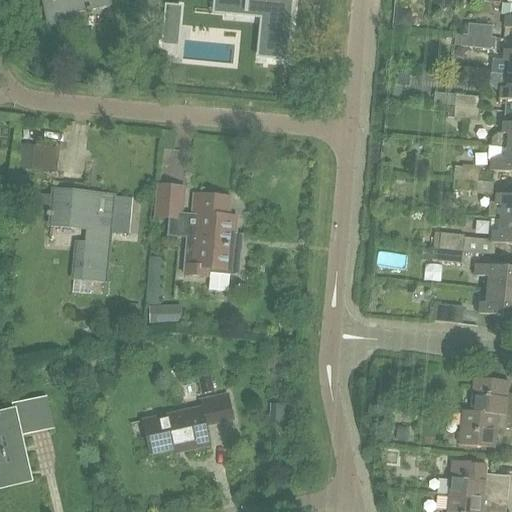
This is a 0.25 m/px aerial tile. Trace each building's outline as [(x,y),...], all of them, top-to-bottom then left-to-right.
[(44,0),(50,26),(75,21),(73,13),(111,5),(109,0),(44,0)] [(291,14),(291,0),(227,0),(226,7),(244,9),(246,9),(246,13),(265,15),(260,59),(260,60),(288,62),(289,50),(287,50),(288,42),(285,41),(287,13),(291,14)] [(166,6),(164,24),(179,25),(181,8),(166,6)] [(495,27),(470,25),(464,25),(463,35),(463,36),(494,38),(495,27)] [(494,38),(463,36),(463,35),(455,35),(454,46),(461,47),(461,48),(496,51),(497,39),(494,38)] [(497,90),(502,90),(501,101),(511,101),(511,75),(509,76),(493,75),(493,84),(497,90)] [(481,98),(457,96),(434,94),(433,106),(454,108),(456,108),(480,110),(481,98)] [(479,121),(480,110),(456,108),(454,108),(454,112),(447,111),(447,118),(479,121)] [(511,124),(505,124),(503,134),(497,134),(491,139),(490,147),(511,149),(511,124)] [(19,145),(16,168),(30,170),(33,147),(19,145)] [(511,173),(511,149),(490,147),(489,147),(487,160),(492,161),(491,171),(511,173)] [(454,178),(454,179),(477,182),(477,180),(478,171),(455,168),(454,178)] [(454,179),(452,191),(476,193),(477,182),(454,179)] [(477,182),(476,193),(492,195),(493,184),(492,183),(477,182)] [(115,197),(56,191),(53,225),(89,228),(88,242),(75,242),(72,281),(109,284),(110,271),(107,271),(111,235),(123,236),(125,217),(113,216),(115,197)] [(196,229),(188,228),(184,275),(209,278),(209,270),(230,272),(229,276),(239,276),(241,250),(233,249),(236,218),(226,217),(227,199),(229,200),(229,198),(194,195),(192,217),(189,216),(189,218),(197,218),(196,229)] [(503,207),(501,220),(511,221),(511,197),(498,196),(496,207),(503,207)] [(181,215),(181,207),(180,207),(180,209),(159,207),(159,205),(157,205),(156,218),(180,220),(180,217),(183,217),(183,216),(181,215)] [(511,245),(511,221),(501,220),(500,233),(494,232),(493,244),(511,245)] [(440,235),(438,250),(464,253),(466,237),(441,235),(440,235)] [(433,249),(432,261),(463,265),(464,253),(438,250),(433,249)] [(491,279),(489,291),(511,293),(511,268),(478,265),(476,277),(491,279)] [(511,293),(489,291),(488,304),(482,303),(480,315),(511,318),(511,293)] [(437,305),(435,322),(462,325),(464,307),(437,305)] [(199,378),(203,396),(216,393),(212,376),(199,378)] [(463,410),(463,412),(511,416),(511,394),(509,394),(510,382),(474,378),(472,411),(463,410)] [(151,454),(185,447),(186,451),(211,446),(207,427),(235,421),(229,394),(201,400),(202,409),(143,421),(151,454)] [(14,411),(0,414),(0,488),(31,482),(20,431),(48,425),(42,400),(13,406),(14,411)] [(270,404),(268,439),(279,440),(282,405),(270,404)] [(511,416),(463,412),(460,446),(495,449),(497,437),(505,437),(506,429),(511,429),(511,416)] [(410,443),(411,427),(399,426),(397,442),(410,443)] [(452,462),(449,495),(508,500),(510,477),(486,475),(487,465),(452,462)] [(449,495),(447,511),(506,511),(508,500),(449,495)]
